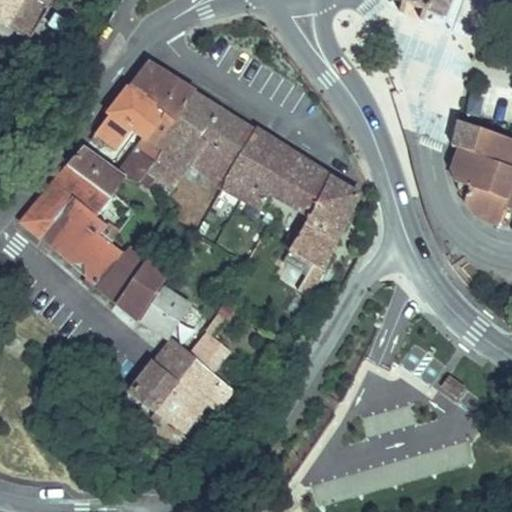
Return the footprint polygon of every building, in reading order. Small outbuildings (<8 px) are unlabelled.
[(0,0),(0,25),(31,46),(49,20),(27,5),(30,0),(49,0),(57,5),(60,0),(0,0)] [(392,0),(398,3),(395,9),(426,23),(429,16),(441,22),(443,18),(451,0),(392,0)] [(203,136),(225,107),(155,62),(134,86),(166,111),(150,131),(168,144),(142,180),(130,175),(111,198),(123,205),(136,212),(163,178),(177,187),(183,179),(211,141),(203,136)] [(102,163),(83,148),(71,162),(91,182),(110,200),(111,198),(130,175),(142,180),(168,144),(150,131),(166,111),(134,86),(96,132),(114,147),(102,163)] [(230,183),(264,132),(225,107),(203,136),(211,141),(183,179),(191,185),(204,168),(230,183)] [(511,138),(463,120),(459,149),(468,153),(509,169),(498,195),(511,200),(511,138)] [(275,194),(301,156),(264,132),(230,183),(270,207),(258,227),(271,235),(289,205),(275,194)] [(498,195),(509,169),(468,153),(462,171),(464,182),(498,195)] [(314,164),(301,156),(275,194),(289,205),(314,164)] [(61,173),(55,180),(74,196),(77,199),(91,182),(71,162),(61,173)] [(269,248),(291,263),(338,180),(314,164),(289,205),(271,235),(275,239),(269,248)] [(74,196),(55,180),(18,219),(39,236),(74,196)] [(308,301),(324,285),(365,197),(338,180),(291,263),(280,281),(308,301)] [(110,200),(91,182),(77,199),(98,217),(108,225),(123,205),(111,198),(110,200)] [(511,200),(498,195),(464,182),(464,185),(473,188),(467,201),(482,223),(498,227),(501,216),(503,209),(511,211),(511,200)] [(74,196),(39,236),(46,241),(64,249),(68,255),(98,217),(77,199),(74,196)] [(183,203),(173,196),(165,205),(176,213),(183,203)] [(98,217),(68,255),(72,263),(84,260),(88,274),(108,276),(130,245),(115,236),(112,239),(103,230),(108,225),(98,217)] [(130,245),(108,276),(101,286),(118,300),(145,259),(148,255),(130,245)] [(168,279),(145,259),(118,300),(142,319),(168,279)] [(211,316),(168,279),(142,319),(172,344),(176,339),(196,316),(206,323),(211,316)] [(206,333),(192,349),(219,370),(232,353),(206,333)] [(190,354),(176,339),(172,344),(132,395),(155,416),(206,370),(190,354)] [(238,404),(206,370),(155,416),(181,440),(210,413),(218,421),(238,404)] [(465,390),(449,378),(441,389),(458,400),(465,390)]
